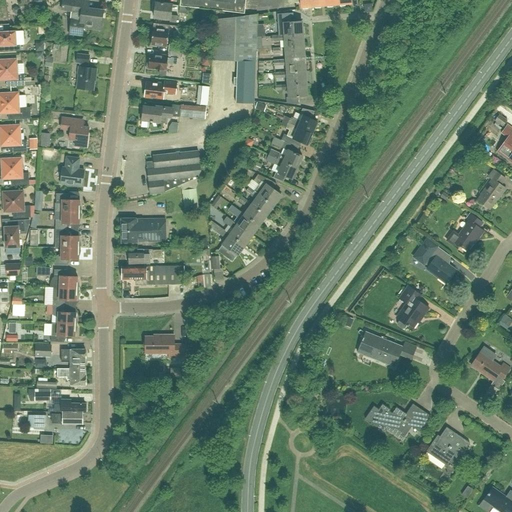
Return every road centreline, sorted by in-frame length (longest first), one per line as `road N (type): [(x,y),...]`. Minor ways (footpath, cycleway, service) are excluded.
road 1 (tertiary): [(247,511),(257,429),(294,334),(511,37)]
road 2 (residential): [(102,307),(167,305),(220,291),(280,238),(381,0)]
road 3 (unclassified): [(102,307),(102,217),(128,0)]
road 4 (unclassified): [(0,511),(10,498),(95,451),(102,307)]
road 5 (residential): [(511,244),(433,371),(438,384),(511,434)]
